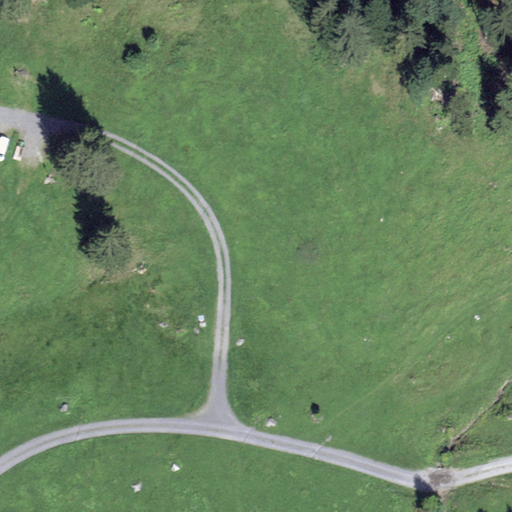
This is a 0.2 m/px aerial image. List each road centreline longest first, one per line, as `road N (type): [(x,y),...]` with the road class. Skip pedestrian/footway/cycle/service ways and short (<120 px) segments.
road 1 (track): [(511,466),(448,478),(219,429),(112,430),(16,457),(0,471)]
road 2 (track): [(219,429),(224,256),(192,187),(134,143),(24,113)]
